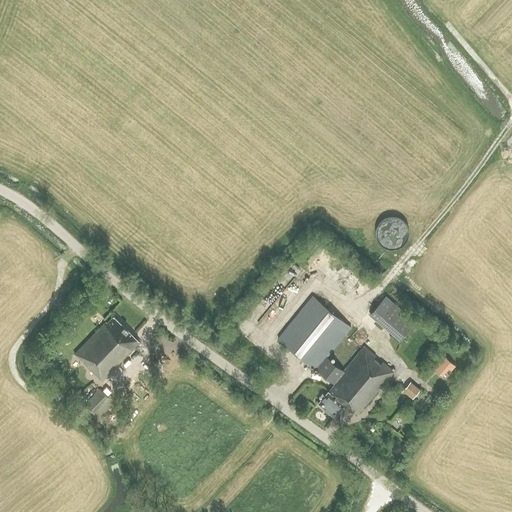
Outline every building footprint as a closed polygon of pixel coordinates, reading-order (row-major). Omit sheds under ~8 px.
[(403,213),(385,218),(392,243),(410,238),(403,213)] [(307,258),(311,261),(319,253),(316,249),(307,258)] [(343,371),(326,357),(351,327),(312,296),(278,339),(316,370),(317,369),(334,384),(328,391),(318,403),(335,417),(344,405),(357,416),(394,371),(364,346),(343,371)] [(400,341),(416,322),(393,304),(378,321),(400,341)] [(140,342),(113,316),(102,328),(101,327),(74,354),(102,381),(140,342)] [(456,366),(444,356),(434,369),(442,376),(449,369),(451,371),(456,366)] [(413,399),(420,389),(410,382),(403,391),(413,399)] [(392,399),(399,390),(393,386),(386,394),(392,399)] [(94,414),(109,398),(99,389),(84,404),(94,414)]
